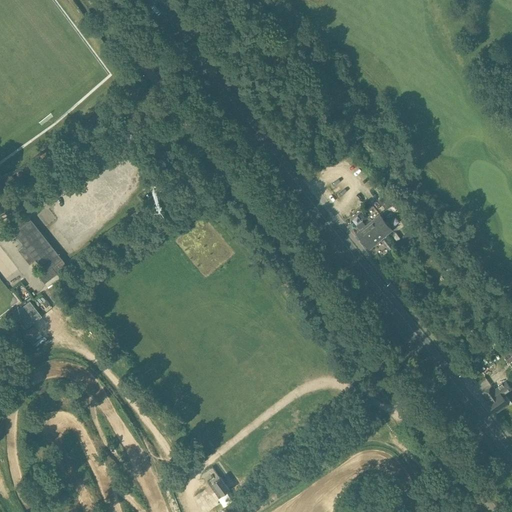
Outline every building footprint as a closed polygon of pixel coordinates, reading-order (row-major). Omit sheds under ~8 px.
[(180,156),(187,166),(193,162),(185,152),(180,156)] [(159,183),(154,186),(160,194),(164,191),(159,183)] [(387,194),(379,200),(386,209),(395,203),(387,194)] [(24,211),(7,224),(44,271),(39,276),(44,282),(56,272),(66,265),(24,211)] [(379,214),(357,233),(369,248),(392,229),(379,214)] [(376,247),(385,255),(393,245),(384,238),(376,247)] [(12,313),(25,328),(41,316),(29,301),(12,313)] [(488,402),(495,413),(508,403),(502,396),(510,390),(505,383),(496,389),(493,385),(482,393),(488,402)] [(221,478),(214,483),(222,495),(227,492),(230,490),(221,478)]
